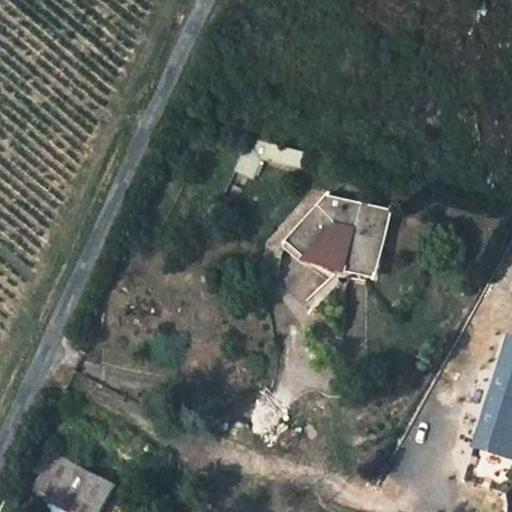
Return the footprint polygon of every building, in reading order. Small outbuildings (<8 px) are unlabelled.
[(331,161),(292,207),(309,221),(341,188),(362,193),(353,238),(382,244),(397,176),(331,161)] [(309,221),(304,225),(352,242),(353,238),(362,193),(341,188),(309,221)] [(511,329),(486,416),(478,424),(511,452),(511,329)] [(103,441),(126,453),(136,433),(114,421),(103,441)] [(66,422),(45,463),(106,493),(126,453),(103,441),(66,422)]
